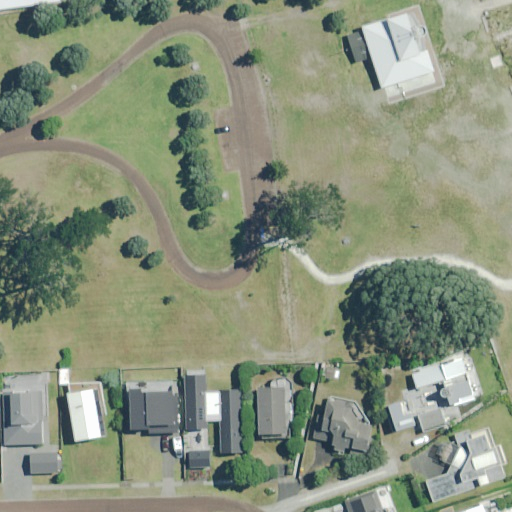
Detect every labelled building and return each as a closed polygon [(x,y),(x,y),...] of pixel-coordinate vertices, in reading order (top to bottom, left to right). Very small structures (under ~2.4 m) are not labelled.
[(391,66),(430,53),(425,38),(429,37),(425,25),(421,27),(416,11),(378,24),(391,66)] [(378,57),(369,30),(350,37),(359,64),(378,57)] [(413,372),(418,390),(444,382),(452,408),(476,401),(463,357),(413,372)] [(341,368),(325,367),(325,379),(341,380),(341,368)] [(70,369),(61,369),(61,385),(70,385),(70,369)] [(207,376),(186,377),(188,432),(209,431),(209,422),(223,421),(224,453),(242,453),(241,391),(208,392),(207,376)] [(295,430),(294,381),(278,382),(279,389),(261,389),(261,437),(288,437),(288,430),(295,430)] [(108,437),(101,389),(70,394),(78,442),(108,437)] [(45,391),(5,392),(6,448),(47,447),(45,391)] [(176,393),(134,392),(133,430),(153,430),(153,434),(182,435),(182,428),(176,428),(176,393)] [(373,427),(357,400),(321,396),(315,440),(335,442),(333,454),(345,456),(346,449),(370,451),(373,427)] [(405,416),(401,403),(389,406),(398,433),(417,427),(413,414),(405,416)] [(447,427),(442,408),(419,415),(425,433),(447,427)] [(498,447),(493,432),(472,438),(470,431),(453,436),(455,445),(461,449),(453,466),(453,473),(423,483),(427,497),(432,495),(435,503),(508,478),(498,447)] [(211,452),(191,452),(192,469),(212,469),(211,452)] [(59,473),(59,455),(32,454),(31,472),(59,473)] [(385,511),(380,495),(348,505),(350,511),(385,511)] [(500,511),(497,501),(465,511),(500,511)]
